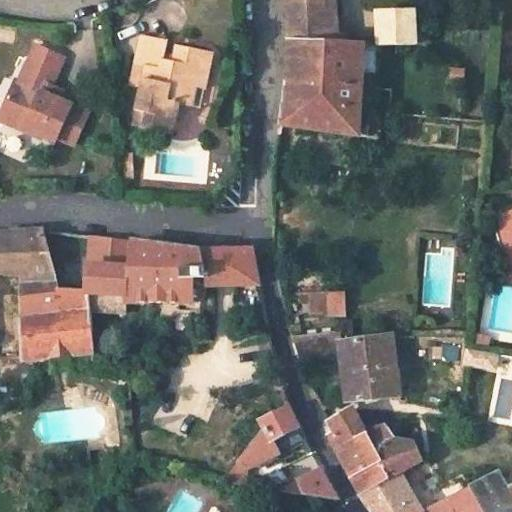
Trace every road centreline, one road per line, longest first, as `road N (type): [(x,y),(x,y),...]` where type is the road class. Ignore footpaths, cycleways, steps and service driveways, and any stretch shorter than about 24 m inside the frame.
road 1 (residential): [(254,221),(289,383),(356,511)]
road 2 (residential): [(254,221),(0,213)]
road 3 (residential): [(263,0),(268,86),(254,221)]
